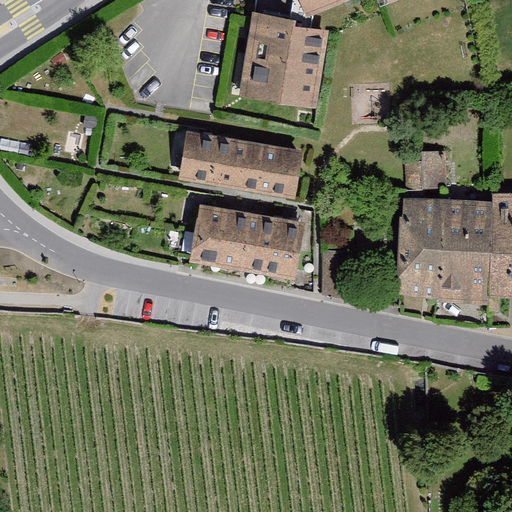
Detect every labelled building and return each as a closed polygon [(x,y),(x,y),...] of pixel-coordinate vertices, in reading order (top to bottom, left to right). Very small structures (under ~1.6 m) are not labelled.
[(301,0),(308,17),(352,0),(379,0),(382,7),(399,0),(301,0)] [(294,19),(255,13),(241,96),(316,108),(329,32),(293,26),(294,19)] [(303,153),(189,133),(180,179),(294,200),(303,153)] [(407,164),(407,193),(447,192),(447,153),(426,154),(426,164),(407,164)] [(495,204),(404,202),(402,296),(491,304),(490,312),(499,313),(500,297),(511,298),(511,196),(495,196),(495,204)] [(303,225),(201,207),(192,262),(294,280),(303,225)]
